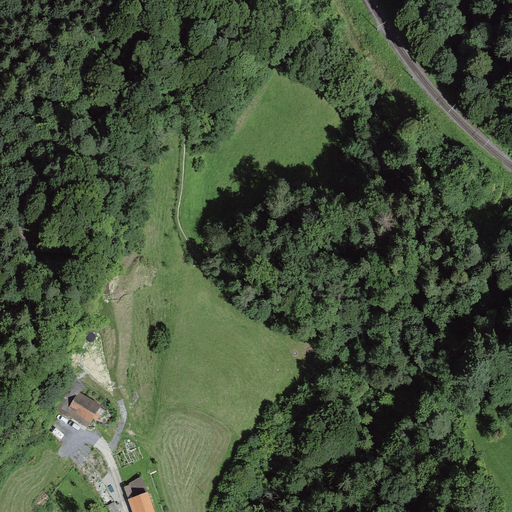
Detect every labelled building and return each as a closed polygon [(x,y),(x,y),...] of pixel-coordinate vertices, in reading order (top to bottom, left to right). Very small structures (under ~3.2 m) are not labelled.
[(55,409),(66,415),(79,393),(84,384),(73,378),(55,409)] [(100,405),(79,393),(66,415),(87,428),(100,405)] [(124,487),(128,500),(149,494),(142,477),(124,487)] [(154,511),(149,494),(129,501),(132,511),(154,511)] [(119,511),(114,503),(106,507),(109,511),(119,511)]
